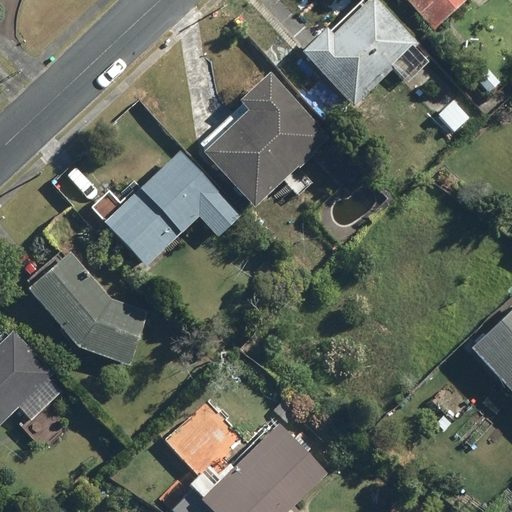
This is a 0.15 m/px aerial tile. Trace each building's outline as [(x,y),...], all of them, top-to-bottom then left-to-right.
[(325,28),(299,52),(350,109),(393,71),(388,66),(414,43),(375,0),(368,0),(330,34),(325,28)] [(405,0),(437,33),(471,0),(405,0)] [(330,140),(268,72),(236,101),(245,112),(200,153),(252,210),(330,140)] [(453,97),(435,113),(451,132),(470,116),(453,97)] [(217,237),(240,215),(176,151),(103,223),(147,268),(198,217),(217,237)] [(63,251),(27,297),(83,339),(118,365),(153,319),(117,292),(63,251)] [(511,307),(467,348),(511,396),(511,307)] [(0,341),(0,426),(19,409),(31,421),(66,388),(11,331),(0,341)] [(225,446),(188,484),(216,511),(299,511),(293,506),(325,474),(274,424),(239,459),(225,446)]
